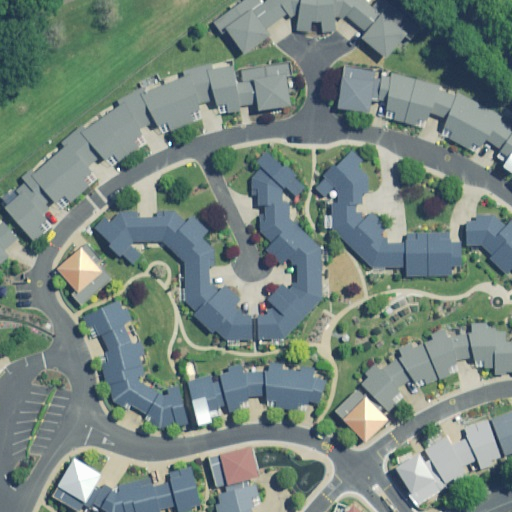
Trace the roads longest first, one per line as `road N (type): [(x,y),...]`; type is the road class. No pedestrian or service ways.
road 1 (residential): [(199,148),(96,198),(57,234),(43,261),(47,301),(79,351),(78,421)]
road 2 (residential): [(78,421),(138,445),(283,432),(330,449),(356,469)]
road 3 (residential): [(511,196),(440,158),(314,129)]
road 4 (residential): [(356,469),(410,428),(511,389)]
road 5 (residential): [(252,273),(199,148)]
